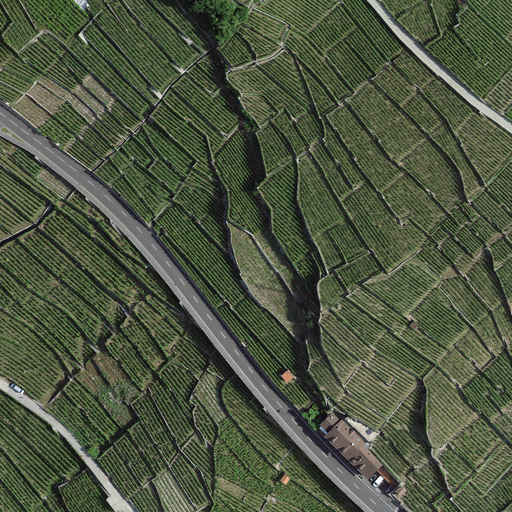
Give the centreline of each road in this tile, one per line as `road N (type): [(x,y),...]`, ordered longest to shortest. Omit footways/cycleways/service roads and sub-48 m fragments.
road 1 (tertiary): [(0,113),(133,223),(302,431),(384,511)]
road 2 (track): [(0,382),(69,434),(129,511)]
